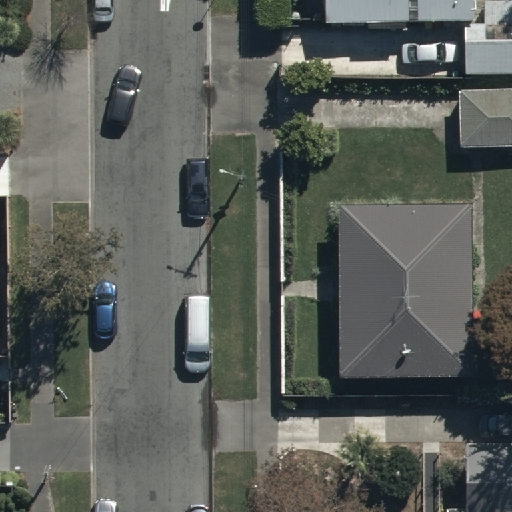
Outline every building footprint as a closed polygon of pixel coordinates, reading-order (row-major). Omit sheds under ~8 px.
[(474,0),(323,0),(324,12),(474,11),(474,0)] [(464,18),(465,65),(511,65),(511,0),(485,0),(485,18),(464,18)] [(511,80),(457,81),(457,141),(511,140),(511,80)] [(472,193),(338,194),(339,367),(472,367),(472,193)] [(511,511),(511,430),(465,430),(465,498),(445,499),(444,511),(511,511)]
